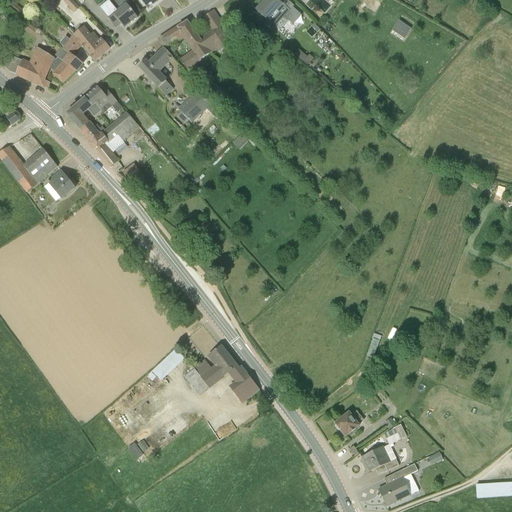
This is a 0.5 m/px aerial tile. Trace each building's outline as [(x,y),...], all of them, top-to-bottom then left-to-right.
[(74,13),(79,8),(70,0),(61,0),(63,2),(74,13)] [(140,0),(148,10),(157,2),(159,0),(140,0)] [(293,8),(294,6),(287,0),(265,0),(256,11),(267,21),(277,11),(293,25),(302,16),(293,8)] [(117,13),(111,4),(102,11),(115,29),(121,24),(124,28),(138,18),(127,5),(117,13)] [(19,14),(24,19),(28,14),(22,10),(19,14)] [(406,36),(413,24),(399,17),(393,28),(406,36)] [(201,41),(187,22),(171,32),(158,40),(164,49),(165,50),(185,38),(193,51),(180,61),(186,69),(209,52),(201,41)] [(28,24),(26,29),(37,35),(40,31),(28,24)] [(230,43),(218,27),(213,32),(201,41),(209,52),(218,46),(220,50),(230,43)] [(90,36),(83,28),(74,36),(81,45),(95,61),(110,49),(102,40),(99,42),(92,34),(90,36)] [(74,36),(70,41),(66,37),(60,44),(64,48),(63,50),(70,55),(64,62),(74,71),(76,73),(83,65),(76,59),(76,60),(72,56),(81,45),(74,36)] [(64,62),(70,55),(63,50),(62,49),(55,56),(58,58),(56,61),(54,59),(37,49),(30,65),(9,56),(4,67),(10,72),(46,89),(49,83),(44,81),(49,70),(50,68),(55,72),(53,74),(64,83),(74,71),(64,62)] [(164,49),(160,53),(149,63),(146,60),(138,67),(159,89),(166,82),(167,81),(160,73),(170,64),(174,60),(165,50),(164,49)] [(294,56),(304,65),(307,67),(314,59),(310,56),(308,58),(299,50),(294,56)] [(98,87),(85,98),(89,104),(93,101),(102,112),(104,114),(112,107),(113,107),(118,103),(108,91),(104,94),(98,87)] [(213,102),(200,88),(179,109),(182,113),(178,116),(185,123),(188,119),(191,123),(208,106),(213,102)] [(67,114),(80,130),(90,123),(84,116),(89,112),(94,118),(102,112),(93,101),(89,104),(85,98),(67,114)] [(228,117),(222,111),(215,118),(221,124),(228,117)] [(14,113),(6,118),(12,126),(13,127),(20,121),(21,117),(20,117),(18,113),(14,113)] [(123,141),(139,128),(127,113),(116,122),(110,127),(106,131),(100,135),(94,128),(95,127),(91,122),(90,123),(80,130),(111,168),(119,161),(105,143),(107,142),(109,144),(118,136),(123,141)] [(97,125),(95,127),(94,128),(100,135),(106,131),(103,127),(100,129),(97,125)] [(245,131),(235,140),(241,148),(251,138),(245,131)] [(58,167),(43,149),(24,165),(10,147),(0,153),(0,158),(27,193),(38,185),(37,184),(58,167)] [(132,184),(143,176),(138,169),(134,164),(123,172),(126,176),(132,184)] [(48,182),(49,184),(45,187),(56,201),(61,198),(62,199),(75,188),(61,172),(48,182)] [(176,194),(171,188),(165,193),(171,199),(176,194)] [(373,339),(367,357),(373,359),(380,342),(373,339)] [(239,369),(221,347),(208,357),(216,366),(212,369),(205,361),(185,377),(200,396),(228,374),(235,383),(230,387),(242,404),(259,390),(241,367),(239,369)] [(185,359),(176,350),(148,377),(157,386),(185,359)] [(387,364),(377,376),(383,381),(394,370),(387,364)] [(363,419),(357,412),(351,416),(349,413),(335,424),(336,425),(334,426),(338,431),(339,430),(346,437),(350,434),(355,430),(359,426),(357,424),(363,419)] [(396,424),(391,419),(384,424),(389,430),(396,424)] [(389,446),(392,444),(400,440),(395,428),(389,431),(392,436),(386,439),(389,446)] [(147,447),(141,441),(137,446),(143,452),(147,447)] [(144,455),(135,443),(128,449),(137,460),(144,455)] [(384,448),(383,447),(362,457),(370,473),(385,465),(388,472),(399,466),(396,459),(395,459),(390,448),(393,447),(392,444),(389,446),(384,448)] [(359,454),(354,447),(349,450),(355,457),(359,454)] [(440,454),(428,458),(431,465),(442,460),(440,454)] [(387,486),(378,490),(386,507),(419,491),(411,475),(418,471),(414,464),(384,479),(387,486)] [(511,479),(477,481),(478,496),(511,494),(511,479)]
